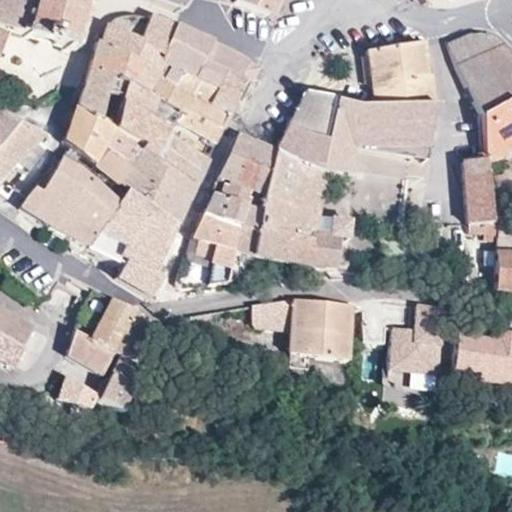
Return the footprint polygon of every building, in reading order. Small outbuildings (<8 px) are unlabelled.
[(13,30),(21,0),(0,0),(0,25),(2,27),(13,30)] [(72,46),(84,0),(21,0),(13,30),(20,32),(19,33),(24,35),(25,33),(66,46),(66,45),(72,46)] [(146,0),(177,11),(184,0),(146,0)] [(235,0),(270,16),(277,0),(235,0)] [(154,76),(174,27),(172,26),(146,15),(145,19),(135,41),(104,25),(101,34),(96,33),(93,43),(98,44),(104,47),(121,56),(154,76)] [(135,41),(145,19),(139,17),(129,16),(117,17),(109,20),(104,25),(135,41)] [(190,79),(208,42),(204,41),(174,27),(154,76),(143,94),(154,100),(160,103),(170,86),(187,96),(194,81),(190,79)] [(511,55),(491,36),(485,34),(476,32),(467,34),(476,54),(452,65),(477,114),(505,99),(511,94),(511,55)] [(476,54),(467,34),(444,42),(452,65),(476,54)] [(242,101),(256,68),(208,42),(190,79),(194,81),(187,96),(170,86),(160,103),(173,112),(177,115),(173,123),(213,145),(235,97),(242,101)] [(154,76),(121,56),(104,47),(98,44),(93,43),(90,54),(87,67),(92,69),(105,75),(125,84),(143,94),(154,76)] [(426,77),(422,44),(365,52),(366,58),(370,86),(373,106),(432,105),(429,81),(426,77)] [(370,86),(366,58),(359,59),(363,84),(370,86)] [(114,121),(117,103),(146,119),(154,100),(143,94),(125,84),(105,75),(92,69),(87,67),(81,84),(62,143),(90,166),(110,133),(111,130),(114,121)] [(323,143),(333,101),(304,94),(285,130),(323,143)] [(511,145),(511,105),(505,99),(477,114),(482,158),(482,162),(511,145)] [(173,123),(177,115),(173,112),(160,103),(154,100),(146,119),(169,131),(170,128),(173,123)] [(425,150),(432,105),(373,106),(357,106),(333,101),(323,143),(285,130),(272,154),(323,175),(325,164),(331,164),(333,168),(338,172),(341,172),(345,171),(348,168),(349,166),(350,162),(348,157),(349,153),(349,150),(425,150)] [(169,131),(146,119),(117,103),(114,121),(111,130),(141,145),(138,149),(162,164),(179,175),(194,184),(205,160),(180,144),(167,136),(169,131)] [(0,136),(3,133),(8,127),(12,122),(15,118),(1,112),(0,109),(0,136)] [(23,149),(32,139),(40,130),(43,124),(21,114),(18,120),(15,118),(12,122),(8,127),(3,133),(0,136),(0,169),(7,162),(9,161),(11,159),(23,149)] [(185,136),(170,128),(169,131),(167,136),(180,144),(185,136)] [(128,164),(138,149),(141,145),(111,130),(110,133),(90,166),(113,184),(128,164)] [(261,194),(271,158),(272,154),(250,145),(233,138),(207,196),(244,208),(258,213),(259,204),(261,194)] [(30,160),(40,146),(32,139),(23,149),(11,159),(9,161),(7,162),(20,171),(30,160)] [(179,175),(162,164),(138,149),(128,164),(113,184),(114,185),(117,180),(129,190),(142,170),(157,177),(152,187),(185,203),(194,184),(179,175)] [(423,164),(425,150),(349,150),(349,153),(351,154),(423,164)] [(351,155),(351,154),(349,153),(348,157),(350,162),(349,166),(348,168),(345,171),(341,172),(338,172),(333,168),(331,164),(325,164),(323,175),(360,177),(351,155)] [(255,226),(310,237),(312,229),(314,219),(323,175),(272,154),(271,158),(261,194),(259,204),(258,213),(255,226)] [(115,204),(76,168),(58,158),(49,173),(37,191),(31,188),(25,196),(24,198),(15,210),(50,233),(84,247),(115,204)] [(488,222),(482,162),(482,158),(460,160),(465,223),(488,222)] [(37,191),(49,173),(46,170),(31,188),(37,191)] [(185,203),(152,187),(157,177),(142,170),(129,190),(127,192),(174,227),(185,203)] [(129,190),(117,180),(114,185),(123,192),(124,191),(124,190),(127,192),(129,190)] [(174,227),(127,192),(124,190),(124,191),(123,192),(115,204),(84,247),(106,260),(120,266),(114,277),(148,297),(160,278),(152,273),(174,227)] [(236,230),(244,208),(207,196),(200,217),(216,223),(236,230)] [(250,259),(255,226),(258,213),(244,208),(236,230),(233,252),(226,279),(225,285),(226,284),(241,282),(240,268),(237,268),(240,256),(250,259)] [(233,252),(236,230),(216,223),(200,217),(189,240),(197,242),(215,248),(233,252)] [(348,233),(349,223),(314,219),(312,229),(348,233)] [(511,250),(511,219),(495,221),(494,239),(494,251),(511,250)] [(494,239),(495,221),(488,222),(465,223),(466,232),(480,231),(480,240),(494,239)] [(310,237),(255,226),(250,259),(296,269),(325,270),(334,271),(337,241),(338,239),(310,237)] [(347,242),(348,233),(312,229),(310,237),(338,239),(337,241),(347,242)] [(212,262),(215,248),(197,242),(193,255),(212,262)] [(226,279),(233,252),(215,248),(212,262),(207,288),(225,285),(226,279)] [(511,293),(511,250),(494,251),(491,251),(491,266),(490,291),(511,293)] [(491,266),(491,251),(482,251),(482,266),(491,266)] [(31,293),(7,273),(0,282),(0,287),(24,304),(31,293)] [(122,332),(134,310),(109,298),(87,339),(71,330),(63,355),(96,375),(108,352),(119,330),(122,332)] [(286,330),(289,299),(247,306),(248,326),(286,330)] [(342,361),(348,305),(289,299),(286,330),(282,367),(301,370),(302,356),(342,361)] [(409,330),(411,306),(410,305),(404,305),(401,329),(409,330)] [(430,377),(438,309),(411,306),(409,330),(401,329),(388,328),(382,371),(430,377)] [(156,321),(134,310),(122,332),(119,330),(108,352),(115,355),(133,362),(140,337),(147,340),(156,321)] [(29,329),(0,311),(0,338),(18,349),(29,329)] [(507,343),(508,334),(493,332),(492,341),(507,343)] [(511,385),(511,335),(508,334),(507,343),(492,341),(451,335),(445,376),(511,385)] [(18,349),(0,338),(0,364),(10,369),(20,350),(18,349)] [(119,411),(133,362),(115,355),(94,399),(119,411)] [(428,398),(430,377),(382,371),(378,370),(376,384),(381,388),(428,398)] [(93,396),(61,377),(49,407),(64,413),(68,403),(82,408),(85,409),(93,396)] [(79,418),(82,408),(68,403),(64,413),(79,418)]
